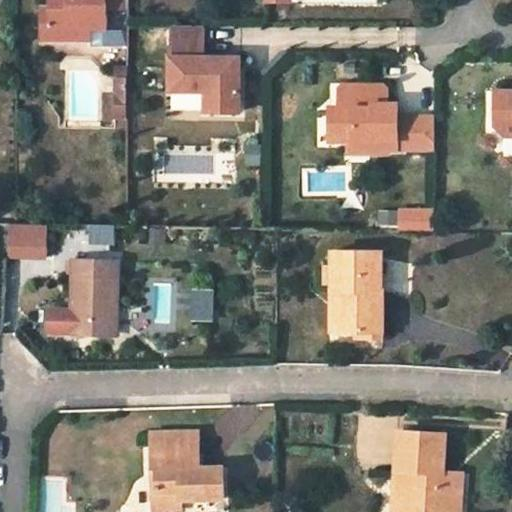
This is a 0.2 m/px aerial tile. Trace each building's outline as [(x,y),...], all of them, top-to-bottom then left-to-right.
[(107,9),(128,9),(128,0),(48,0),(48,6),(48,40),(91,40),(91,29),(106,29),(107,9)] [(40,6),(39,39),(39,40),(48,40),(48,6),(40,6)] [(204,24),(174,24),(173,55),(170,55),(170,89),(205,89),(205,110),(240,110),(241,56),(222,56),(221,59),(213,59),(213,56),(204,56),(204,24)] [(91,40),(106,40),(106,29),(91,29),(91,40)] [(128,66),(116,65),(116,78),(128,78),(128,66)] [(128,78),(116,78),(115,93),(128,92),(128,78)] [(387,148),(434,149),(434,118),(397,117),(397,114),(391,114),(387,108),(387,104),(387,90),(383,85),(343,85),(339,89),(339,108),(329,107),(329,140),(349,141),(368,141),(368,152),(388,152),(387,148)] [(511,91),(496,91),(495,126),(505,136),(511,136),(511,91)] [(128,92),(115,93),(115,115),(128,116),(128,92)] [(167,109),(200,109),(200,94),(168,93),(167,109)] [(397,105),(387,104),(387,108),(391,114),(397,114),(397,105)] [(368,141),(349,141),(349,152),(368,152),(368,141)] [(400,210),(400,230),(433,230),(433,210),(400,210)] [(6,222),(6,257),(47,257),(47,222),(6,222)] [(91,242),(114,243),(114,224),(91,223),(91,242)] [(381,291),(381,252),(335,251),(334,331),(355,332),(365,332),(366,291),(381,291)] [(119,261),(76,260),(71,335),(109,335),(110,317),(117,317),(119,261)] [(213,319),(213,289),(193,288),(193,319),(213,319)] [(383,291),(381,291),(366,291),(365,332),(382,332),(383,291)] [(116,336),(117,317),(110,317),(109,335),(116,336)] [(194,432),(152,433),(154,486),(160,486),(160,509),(183,508),(182,500),(224,498),(224,467),(202,467),(195,467),(194,432)] [(444,434),(401,432),(397,487),(404,488),(402,511),(435,511),(436,510),(459,511),(460,484),(437,482),(437,474),(441,474),(444,434)] [(461,475),(441,474),(437,474),(437,482),(460,484),(461,475)] [(395,511),(402,511),(404,488),(397,487),(395,511)]
